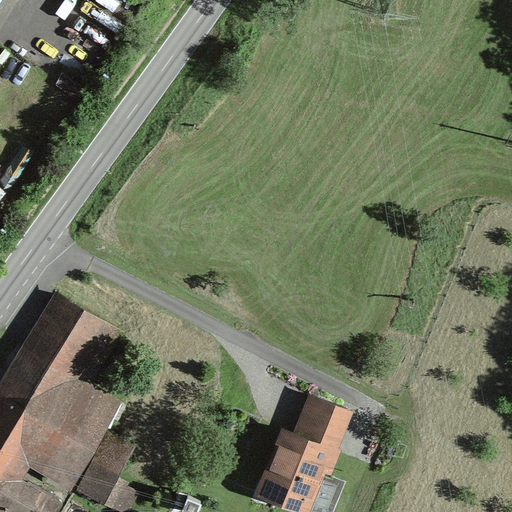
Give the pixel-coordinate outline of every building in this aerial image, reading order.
[(130,338),(56,292),(20,350),(28,356),(0,401),(0,443),(21,456),(27,446),(53,463),(98,390),(130,338)] [(320,396),(305,429),(334,441),(348,408),(320,396)] [(286,429),(264,481),(309,499),(331,447),(286,429)] [(111,433),(81,490),(124,511),(125,511),(138,487),(118,477),(135,445),(111,433)] [(21,456),(0,443),(0,483),(1,483),(15,465),(21,456)] [(0,484),(0,502),(15,511),(47,511),(56,498),(15,465),(1,483),(0,484)] [(188,494),(183,507),(194,511),(196,511),(199,505),(202,499),(188,494)]
